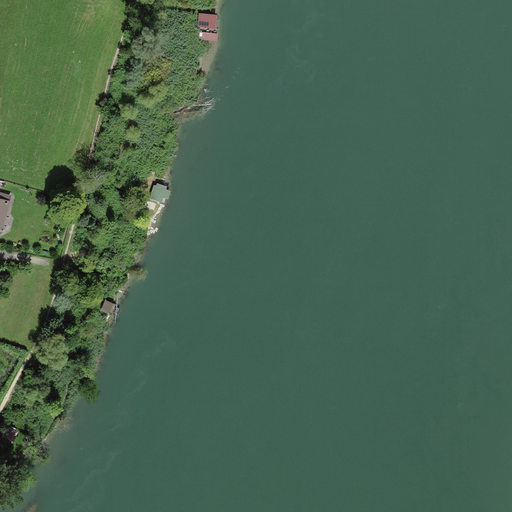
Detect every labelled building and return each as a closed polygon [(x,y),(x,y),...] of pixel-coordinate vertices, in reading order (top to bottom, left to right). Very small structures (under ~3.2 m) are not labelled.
[(217,13),(199,11),(198,25),(216,26),(217,13)] [(217,41),(218,33),(199,30),(198,38),(217,41)] [(156,184),(154,183),(150,196),(162,200),(164,195),(168,196),(171,188),(166,186),(167,184),(157,181),(156,184)] [(0,224),(3,225),(5,219),(6,215),(11,198),(10,198),(11,193),(0,190),(0,224)] [(115,302),(106,298),(101,309),(109,312),(110,309),(112,310),(115,302)] [(9,426),(4,436),(14,440),(18,430),(9,426)]
